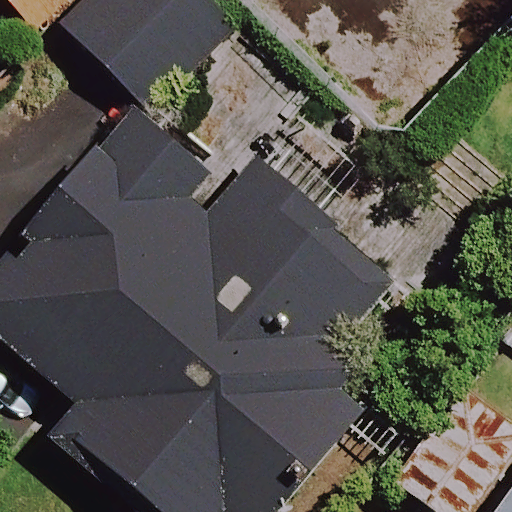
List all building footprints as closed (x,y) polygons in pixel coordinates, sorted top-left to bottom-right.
[(31,32),(58,0),(0,0),(0,16),(25,38),(31,32)] [(182,0),(58,0),(31,32),(119,109),(201,15),(182,0)] [(275,511),(357,421),(332,399),(350,379),(375,351),(205,198),(116,118),(0,247),(0,361),(69,423),(51,443),(127,511),(275,511)] [(511,212),(511,190),(465,151),(372,261),(430,309),(511,212)] [(511,511),(511,440),(450,395),(377,494),(400,511),(511,511)]
